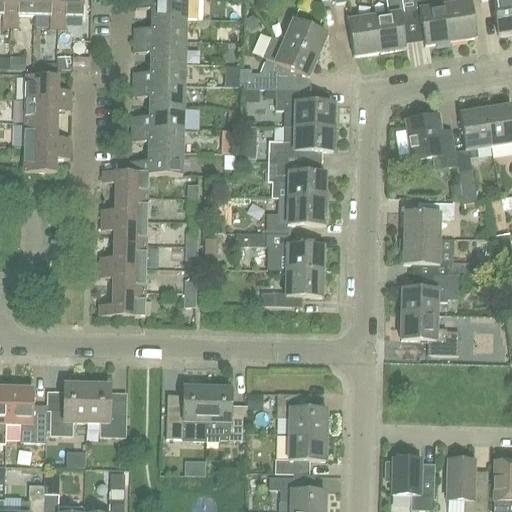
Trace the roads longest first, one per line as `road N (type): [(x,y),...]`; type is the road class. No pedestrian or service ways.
road 1 (residential): [(374,339),(0,341)]
road 2 (residential): [(374,339),(386,103),(408,84),(511,70)]
road 3 (residential): [(30,195),(86,194),(87,80),(121,80),(123,0)]
road 4 (residential): [(0,335),(3,287),(29,268),(30,195)]
road 5 (residential): [(511,438),(370,436)]
